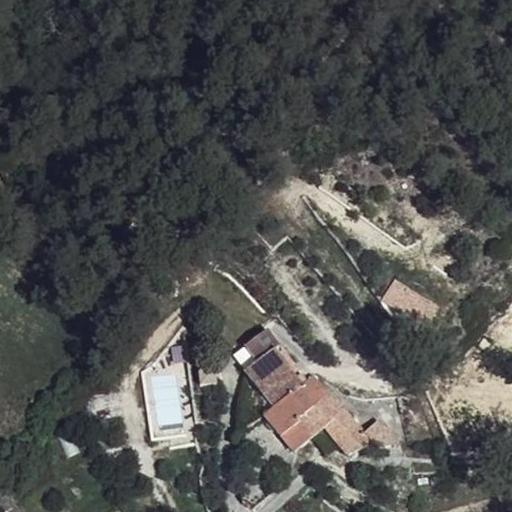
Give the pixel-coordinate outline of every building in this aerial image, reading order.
[(444,318),(402,286),(388,305),(430,336),(444,318)] [(246,371),(273,404),(300,384),(274,351),(281,346),(269,330),(248,345),(260,361),(246,371)] [(333,401),(313,377),(300,384),(273,404),(264,414),(282,441),(301,424),(333,401)] [(361,437),(333,401),(301,424),(318,445),(334,437),(346,450),(363,440),(361,437)] [(301,424),(282,441),(300,460),(318,445),(301,424)] [(374,426),(361,437),(363,440),(374,454),(387,452),(389,454),(396,447),(374,426)] [(266,488),(244,503),(247,511),(266,511),(278,498),(275,493),(266,488)]
